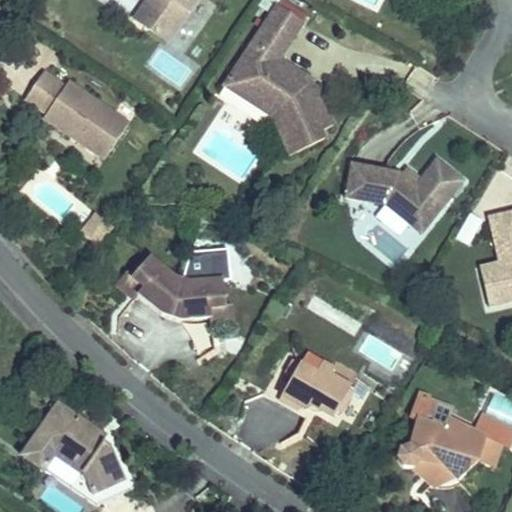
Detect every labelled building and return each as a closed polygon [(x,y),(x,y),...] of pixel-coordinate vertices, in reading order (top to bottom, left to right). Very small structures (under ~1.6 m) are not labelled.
[(140,24),(156,0),(148,0),(135,20),(140,24)] [(156,0),(140,24),(168,43),(198,0),(156,0)] [(277,6),(233,73),(280,104),(276,111),(296,154),(324,140),(320,133),(333,126),(314,88),(309,90),(303,82),(306,78),(279,60),(303,23),(277,6)] [(129,124),(68,83),(65,88),(43,73),(25,100),(46,115),(44,119),(71,138),(74,134),(80,137),(77,142),(104,160),(129,124)] [(233,73),(224,87),(271,118),(290,157),(296,154),(276,111),(280,104),(233,73)] [(314,88),(306,78),(303,82),(309,90),(314,88)] [(431,223),(465,181),(437,159),(421,179),(407,168),(402,174),(400,178),(390,176),(391,171),(351,164),(345,199),(370,203),(371,198),(385,200),(384,206),(411,228),(421,215),(431,223)] [(511,211),(487,218),(494,247),(495,249),(501,248),(504,261),(498,263),(479,267),(489,308),(509,304),(508,299),(511,297),(511,211)] [(469,246),(483,220),(470,213),(456,239),(469,246)] [(81,235),(97,247),(112,227),(96,215),(81,235)] [(421,236),(431,223),(421,215),(411,228),(421,236)] [(495,249),(498,263),(504,261),(501,248),(495,249)] [(231,281),(228,249),(190,253),(182,281),(170,319),(179,322),(210,319),(211,319),(210,310),(225,308),(225,307),(223,282),(231,281)] [(162,316),(170,319),(182,281),(175,279),(149,257),(131,279),(143,289),(138,297),(162,316)] [(143,289),(131,279),(125,275),(115,287),(133,302),(138,297),(143,289)] [(308,309),(332,321),(338,309),(314,297),(308,309)] [(225,307),(225,308),(210,310),(211,319),(210,319),(210,326),(233,324),(232,307),(225,307)] [(323,363),(316,375),(293,361),(285,374),(291,379),(281,397),(305,410),(311,406),(332,418),(356,377),(335,364),(332,369),(323,363)] [(421,398),(410,418),(416,421),(408,447),(399,451),(396,461),(402,469),(412,470),(419,462),(436,483),(448,471),(455,479),(457,482),(477,463),(485,439),(474,433),(449,420),(453,410),(421,398)] [(90,496),(125,480),(110,447),(101,442),(94,436),(96,432),(58,406),(23,456),(54,478),(66,465),(81,475),(90,496)] [(511,430),(483,416),(474,433),(485,439),(477,463),(494,468),(503,442),(510,445),(511,440),(511,430)] [(94,436),(101,442),(104,437),(96,432),(94,436)] [(419,462),(412,470),(434,488),(455,479),(448,471),(436,483),(419,462)] [(81,475),(66,465),(54,478),(97,507),(137,488),(132,476),(125,480),(90,496),(81,475)]
